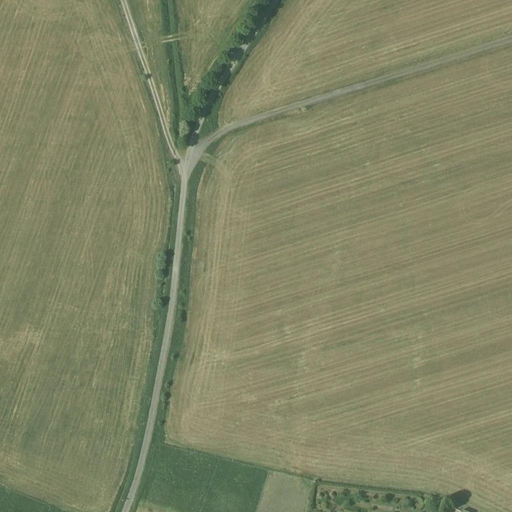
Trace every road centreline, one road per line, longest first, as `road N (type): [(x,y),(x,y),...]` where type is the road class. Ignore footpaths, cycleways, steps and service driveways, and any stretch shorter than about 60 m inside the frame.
road 1 (unclassified): [(123,511),(199,124),(276,0)]
road 2 (track): [(189,159),(243,123),(511,40)]
road 3 (track): [(184,183),(119,0)]
